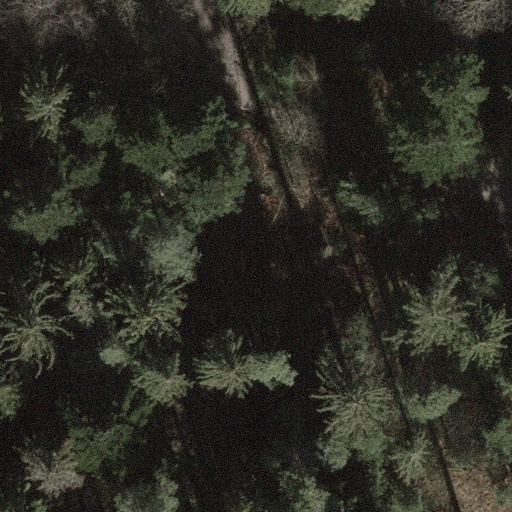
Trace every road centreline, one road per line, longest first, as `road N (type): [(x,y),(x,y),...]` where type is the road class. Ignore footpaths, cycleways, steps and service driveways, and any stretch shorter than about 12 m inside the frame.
road 1 (track): [(0,16),(97,23),(469,0)]
road 2 (track): [(97,23),(511,203)]
